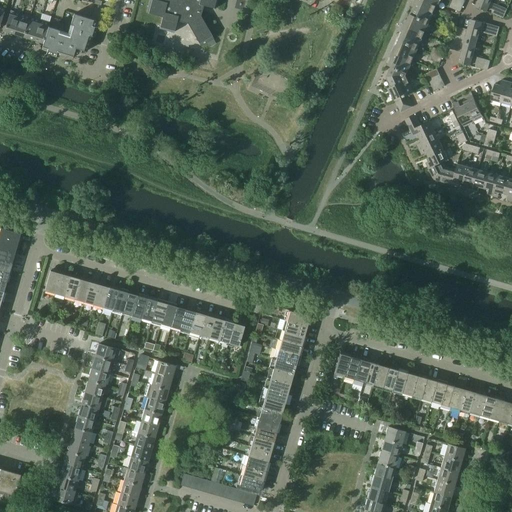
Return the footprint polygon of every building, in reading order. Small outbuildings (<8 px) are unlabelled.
[(159,0),(150,0),(147,12),(163,16),(160,28),(174,32),(177,20),(188,23),(201,46),(214,38),(201,16),(202,13),(200,12),(201,8),(203,9),(204,5),(216,8),(217,0),(163,0),(163,1),(159,0)] [(414,7),(411,14),(429,22),(435,9),(414,0),(413,3),(415,3),(413,6),(414,7)] [(414,0),(435,9),(438,0),(414,0)] [(478,0),(476,6),(487,11),(487,10),(490,11),(490,12),(504,18),(508,9),(499,5),(498,7),(490,3),(491,0),(478,0)] [(463,6),(452,1),(450,7),(461,12),(463,6)] [(4,30),(14,34),(21,13),(11,10),(4,30)] [(14,34),(24,37),(30,16),(21,13),(14,34)] [(40,19),(34,40),(44,43),(49,26),(52,16),(43,13),(41,20),(40,19)] [(49,26),(44,43),(42,49),(72,58),(75,50),(75,49),(74,50),(74,48),(77,46),(78,48),(87,51),(96,20),(74,13),(71,24),(68,33),(60,30),(49,26)] [(404,23),(403,26),(424,34),(429,22),(411,14),(408,21),(407,21),(406,24),(404,23)] [(24,37),(34,40),(40,19),(30,16),(24,37)] [(463,27),(459,39),(476,43),(480,29),(489,32),(488,34),(497,36),(500,26),(486,22),(485,24),(482,23),(482,22),(471,18),(468,29),(463,27)] [(403,32),(400,39),(418,47),(424,34),(403,26),(402,28),(404,29),(402,32),(403,32)] [(456,26),(453,37),(459,39),(463,27),(456,26)] [(450,48),(456,50),(459,39),(453,37),(450,48)] [(393,49),(392,51),(413,60),(418,47),(400,39),(397,46),(396,46),(395,49),(393,49)] [(459,39),(456,50),(462,52),(459,62),(470,65),(471,64),(474,65),(474,66),(487,70),(488,69),(491,60),(482,58),(481,60),(473,57),(476,43),(459,39)] [(434,47),(431,53),(442,58),(445,52),(434,47)] [(389,65),(392,66),(407,73),(413,60),(392,51),(391,53),(393,54),(391,57),(392,57),(389,65)] [(442,58),(431,53),(429,59),(440,64),(442,58)] [(384,80),(388,88),(408,79),(406,75),(407,73),(392,66),(387,76),(389,79),(385,81),(385,79),(384,80)] [(426,73),(429,79),(440,74),(437,68),(426,73)] [(429,79),(432,85),(443,80),(440,74),(429,79)] [(392,93),(399,106),(410,100),(407,95),(414,92),(408,79),(388,88),(389,90),(390,90),(392,93)] [(491,99),(501,102),(508,81),(502,79),(501,84),(495,83),(491,99)] [(443,80),(432,85),(434,91),(445,85),(443,80)] [(501,102),(511,105),(511,103),(511,87),(511,88),(511,86),(511,82),(508,81),(501,102)] [(469,102),(465,104),(474,122),(484,117),(482,114),(473,94),(467,97),(469,102)] [(410,100),(399,106),(401,112),(412,106),(410,100)] [(474,122),(465,104),(461,106),(459,101),(453,104),(464,126),(474,122)] [(405,119),(408,125),(418,119),(416,114),(405,119)] [(408,125),(410,130),(421,125),(418,119),(408,125)] [(418,133),(420,138),(435,130),(430,120),(421,125),(410,130),(413,136),(418,133)] [(417,144),(419,149),(440,140),(435,130),(420,138),(422,142),(417,144)] [(427,152),(429,156),(444,149),(440,140),(419,149),(422,154),(427,152)] [(426,163),(428,168),(443,161),(443,162),(449,159),(444,149),(429,156),(431,160),(426,163)] [(434,180),(441,182),(445,166),(443,162),(443,161),(428,168),(434,180)] [(460,181),(464,182),(468,166),(458,163),(456,169),(457,170),(453,185),(458,186),(460,181)] [(441,182),(453,185),(457,170),(456,169),(445,166),(441,182)] [(467,189),(473,190),(478,169),(468,166),(464,182),(468,184),(467,189)] [(480,187),(484,188),(488,172),(478,169),(473,190),(478,192),(480,187)] [(487,194),(493,196),(498,174),(488,172),(484,188),(488,189),(487,194)] [(500,192),(504,194),(509,177),(498,174),(493,196),(498,197),(500,192)] [(1,227),(0,229),(0,238),(18,244),(21,233),(1,227)] [(0,238),(0,248),(15,253),(18,244),(0,238)] [(0,248),(0,259),(12,263),(15,253),(0,248)] [(0,259),(0,269),(9,272),(12,263),(0,259)] [(0,269),(0,280),(7,282),(9,272),(0,269)] [(45,290),(55,293),(61,273),(50,270),(45,290)] [(55,293),(65,296),(71,276),(61,273),(55,293)] [(65,296),(75,299),(80,279),(71,276),(65,296)] [(75,299),(84,301),(90,281),(80,279),(75,299)] [(84,301),(94,304),(100,284),(90,281),(84,301)] [(94,304),(103,307),(109,287),(100,284),(94,304)] [(103,307),(113,310),(119,290),(109,287),(103,307)] [(113,310),(123,312),(128,292),(119,290),(113,310)] [(123,312),(132,315),(138,295),(128,292),(123,312)] [(132,315),(142,318),(148,298),(138,295),(132,315)] [(142,318),(151,321),(157,301),(148,298),(142,318)] [(151,321),(161,323),(167,303),(157,301),(151,321)] [(161,323),(171,326),(176,306),(167,303),(161,323)] [(171,326),(180,329),(186,309),(176,306),(171,326)] [(180,329),(190,332),(196,312),(186,309),(180,329)] [(290,310),(287,321),(307,327),(310,316),(290,310)] [(190,332),(200,334),(205,314),(196,312),(190,332)] [(200,334),(209,337),(215,317),(205,314),(200,334)] [(209,337),(219,340),(224,320),(215,317),(209,337)] [(86,326),(88,320),(80,318),(78,324),(86,326)] [(219,340),(228,343),(234,323),(224,320),(219,340)] [(287,321),(284,330),(304,336),(307,327),(287,321)] [(99,323),(96,334),(103,336),(106,325),(99,323)] [(234,323),(228,343),(239,346),(245,326),(234,323)] [(258,323),(255,332),(261,334),(264,325),(258,323)] [(284,330),(281,340),(302,346),(304,336),(284,330)] [(281,340),(279,350),(299,355),(302,346),(281,340)] [(99,343),(95,356),(113,361),(116,362),(120,349),(99,343)] [(259,354),(262,346),(252,343),(250,351),(259,354)] [(279,350),(276,359),(296,365),(299,355),(279,350)] [(249,352),(247,361),(252,363),(255,353),(249,352)] [(191,361),(193,355),(185,353),(183,359),(191,361)] [(334,373),(345,376),(350,356),(340,353),(334,373)] [(95,356),(92,367),(109,372),(113,361),(95,356)] [(345,376),(354,379),(360,359),(350,356),(345,376)] [(276,359),(273,369),(293,375),(296,365),(276,359)] [(363,385),(364,382),(370,361),(360,359),(354,379),(353,382),(363,385)] [(159,360),(155,373),(172,378),(176,365),(159,360)] [(364,382),(373,384),(379,364),(370,361),(364,382)] [(373,384),(383,387),(389,367),(379,364),(373,384)] [(92,367),(88,379),(106,384),(109,372),(92,367)] [(383,387),(393,390),(398,370),(389,367),(383,387)] [(273,369),(270,378),(291,384),(293,375),(273,369)] [(393,390),(402,393),(408,373),(398,370),(393,390)] [(241,380),(247,382),(250,373),(243,371),(241,380)] [(155,373),(152,385),(169,390),(172,378),(155,373)] [(402,393),(412,395),(418,375),(408,373),(402,393)] [(412,395),(422,398),(427,378),(418,375),(412,395)] [(270,378),(268,388),(288,394),(291,384),(270,378)] [(422,398),(431,401),(437,381),(427,378),(422,398)] [(88,379),(85,391),(102,396),(106,384),(88,379)] [(431,401),(441,404),(447,384),(437,381),(431,401)] [(144,395),(148,397),(165,401),(169,390),(152,385),(148,384),(144,395)] [(441,404),(450,406),(456,386),(447,384),(441,404)] [(459,413),(460,409),(466,389),(456,386),(450,406),(449,410),(459,413)] [(263,387),(260,396),(285,403),(288,394),(268,388),(263,387)] [(332,388),(330,395),(338,397),(340,391),(332,388)] [(460,409),(470,412),(475,392),(466,389),(460,409)] [(85,391),(82,403),(99,408),(102,396),(85,391)] [(470,412),(479,415),(485,395),(475,392),(470,412)] [(479,415),(489,417),(495,397),(485,395),(479,415)] [(258,406),(262,407),(282,413),(285,403),(260,396),(258,406)] [(148,397),(145,408),(162,413),(165,401),(148,397)] [(360,397),(358,403),(367,405),(369,399),(360,397)] [(489,417),(498,420),(504,400),(495,397),(489,417)] [(498,420),(508,423),(511,409),(511,402),(504,400),(498,420)] [(82,403),(78,415),(96,420),(99,408),(82,403)] [(262,407),(259,417),(280,423),(282,413),(262,407)] [(145,408),(141,420),(159,425),(162,413),(145,408)] [(78,415),(75,427),(92,432),(96,420),(78,415)] [(259,417),(257,427),(277,432),(280,423),(259,417)] [(141,420),(138,432),(155,437),(159,425),(141,420)] [(388,426),(385,439),(402,444),(405,431),(388,426)] [(75,427),(71,439),(89,444),(92,432),(75,427)] [(257,427),(254,436),(274,442),(277,432),(257,427)] [(138,432),(134,444),(152,449),(155,437),(138,432)] [(254,436),(251,446),(271,452),(274,442),(254,436)] [(71,439),(68,451),(85,456),(89,444),(71,439)] [(385,439),(381,450),(398,455),(402,444),(385,439)] [(448,443),(444,456),(461,461),(465,448),(448,443)] [(134,444),(131,456),(148,461),(152,449),(134,444)] [(251,446),(248,455),(269,461),(271,452),(251,446)] [(381,450),(378,463),(395,467),(398,455),(381,450)] [(431,452),(425,450),(422,462),(427,464),(431,452)] [(68,451),(65,463),(82,468),(85,456),(68,451)] [(241,464),(246,465),(266,471),(269,461),(248,455),(244,454),(241,464)] [(131,456),(128,468),(145,473),(148,461),(131,456)] [(444,456),(441,468),(458,473),(461,461),(444,456)] [(65,463),(61,475),(78,480),(82,468),(65,463)] [(378,463),(374,474),(392,479),(395,467),(378,463)] [(246,465),(243,475),(263,480),(266,471),(246,465)] [(0,470),(0,489),(5,491),(10,471),(1,468),(0,470)] [(128,468),(124,480),(142,485),(145,473),(128,468)] [(441,468),(437,479),(455,484),(458,473),(441,468)] [(10,471),(5,491),(15,494),(21,474),(10,471)] [(181,485),(187,487),(190,475),(184,473),(181,485)] [(374,474),(371,486),(388,491),(392,479),(374,474)] [(61,475),(58,487),(75,492),(78,480),(61,475)] [(187,487),(192,488),(196,477),(190,475),(187,487)] [(263,480),(243,475),(240,485),(260,491),(263,480)] [(192,488),(198,490),(201,478),(196,477),(192,488)] [(198,490),(203,491),(207,480),(201,478),(198,490)] [(437,479),(434,491),(451,496),(455,484),(437,479)] [(124,480),(121,492),(138,497),(142,485),(124,480)] [(203,491),(209,493),(212,481),(207,480),(203,491)] [(209,493),(214,494),(218,483),(212,481),(209,493)] [(214,494),(220,496),(223,485),(218,483),(214,494)] [(220,496),(225,498),(229,486),(223,485),(220,496)] [(225,498),(231,499),(234,488),(229,486),(225,498)] [(371,486),(367,498),(385,503),(388,491),(371,486)] [(75,492),(58,487),(54,499),(75,505),(79,493),(75,492)] [(231,499),(236,501),(240,489),(234,488),(231,499)] [(236,501),(242,502),(245,491),(240,489),(236,501)] [(242,502),(247,504),(251,492),(245,491),(242,502)] [(434,491),(430,503),(448,508),(451,496),(434,491)] [(121,492),(117,504),(135,509),(138,497),(121,492)] [(251,492),(247,504),(253,506),(257,494),(251,492)] [(367,498),(364,510),(370,511),(382,511),(385,503),(367,498)] [(430,503),(427,511),(446,511),(448,508),(430,503)]
